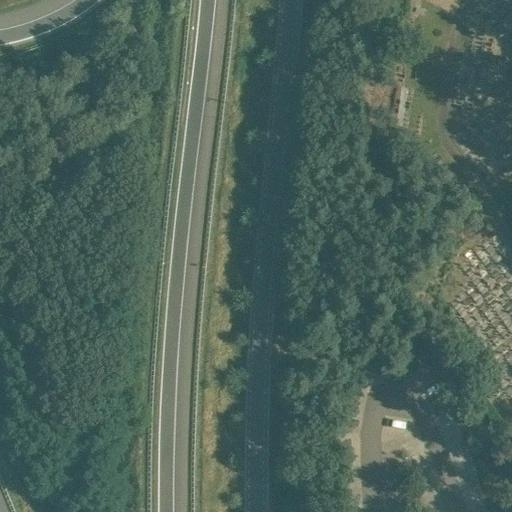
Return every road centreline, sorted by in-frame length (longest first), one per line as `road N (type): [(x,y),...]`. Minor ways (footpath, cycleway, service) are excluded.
road 1 (motorway): [(171,511),(171,385),(207,0)]
road 2 (tertiary): [(259,511),(285,0)]
